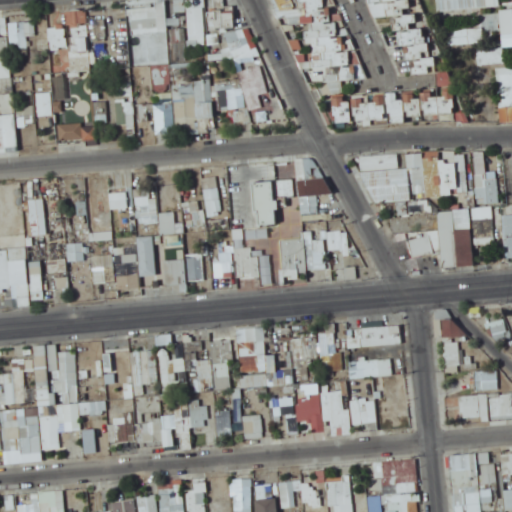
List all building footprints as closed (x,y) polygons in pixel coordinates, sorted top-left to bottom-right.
[(427,26),(426,13),(419,14),(416,0),(371,0),(373,19),(393,16),(394,30),(427,26)] [(499,0),(438,0),(439,10),(500,6),(499,0)] [(132,34),(160,34),(160,7),(132,7),(132,34)] [(191,7),(191,33),(205,33),(205,7),(191,7)] [(73,72),(90,72),(90,27),(73,27),(73,72)] [(482,29),(449,29),(449,44),(482,44),(482,29)] [(480,49),(480,64),(504,64),(504,49),(480,49)] [(501,123),(511,122),(511,66),(498,68),(501,123)] [(334,97),(337,123),(457,114),(454,71),(437,73),(438,89),(334,97)] [(196,81),(197,103),(178,104),(179,131),(214,130),(213,81),(196,81)] [(54,116),(54,93),(38,93),(38,116),(54,116)] [(19,126),(35,126),(35,106),(19,106),(19,126)] [(60,124),(60,141),(84,141),(84,124),(60,124)] [(440,210),(444,268),(475,266),(472,219),(493,218),(492,203),(499,202),(498,173),(476,175),(478,207),(440,210)] [(163,236),(187,233),(187,231),(204,230),(201,202),(181,204),(179,184),(157,186),(158,194),(136,195),(139,221),(161,219),(163,236)] [(112,210),(135,209),(134,191),(111,192),(112,210)] [(152,238),(140,238),(140,269),(152,269),(152,238)] [(118,247),(118,289),(139,289),(139,247),(118,247)] [(0,259),(0,293),(0,288),(10,288),(10,251),(0,250),(0,256),(0,259)] [(95,283),(106,283),(106,267),(113,267),(113,256),(95,256),(95,283)] [(51,259),(51,273),(66,273),(66,259),(51,259)] [(167,283),(188,283),(188,260),(167,260),(167,283)] [(33,301),(46,300),(44,261),(31,261),(33,301)] [(402,344),(402,326),(351,328),(352,346),(402,344)] [(39,405),(51,405),(50,358),(57,358),(57,346),(38,346),(39,405)] [(345,354),(323,354),(323,372),(345,372),(345,354)] [(183,357),(175,359),(176,364),(161,367),(165,390),(189,385),(183,357)] [(200,360),(200,390),(213,390),(213,360),(200,360)] [(380,361),(367,361),(367,375),(380,375),(380,361)] [(476,391),(500,391),(500,370),(476,370),(476,391)] [(243,376),(243,387),(268,387),(268,376),(243,376)] [(313,421),(313,432),(325,432),(323,395),(299,396),(300,422),(313,421)] [(354,399),(354,424),(377,424),(377,399),(354,399)] [(80,421),(80,405),(66,405),(66,422),(80,421)] [(219,412),(220,435),(232,434),(231,411),(219,412)] [(43,416),(43,450),(61,450),(61,416),(43,416)] [(111,442),(129,442),(129,424),(111,424),(111,442)] [(452,455),(455,511),(465,511),(495,511),(494,490),(481,491),(479,454),(452,455)] [(297,508),(296,481),(282,482),(282,509),(297,508)] [(306,507),(318,507),(318,484),(306,484),(306,507)] [(370,511),(381,511),(381,498),(370,498),(370,511)] [(20,511),(51,511),(51,503),(20,503),(20,511)]
